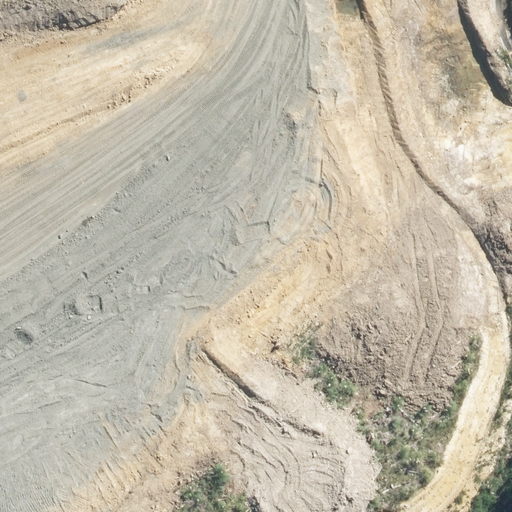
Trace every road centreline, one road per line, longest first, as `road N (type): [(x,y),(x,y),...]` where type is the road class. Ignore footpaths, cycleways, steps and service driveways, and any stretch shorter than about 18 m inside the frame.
road 1 (trunk): [(511,18),(0,264)]
road 2 (trunk): [(0,222),(456,0)]
